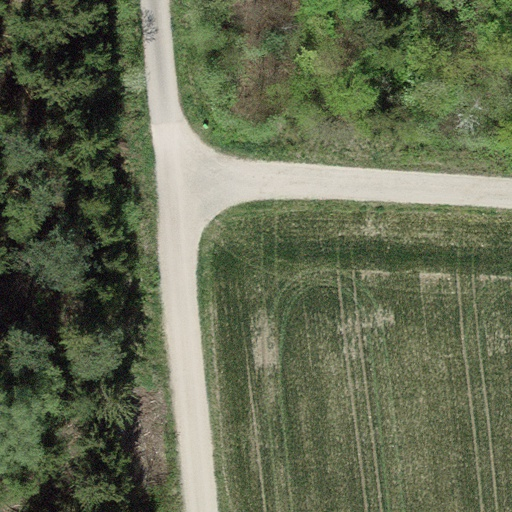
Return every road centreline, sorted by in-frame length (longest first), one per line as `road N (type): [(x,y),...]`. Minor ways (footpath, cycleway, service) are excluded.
road 1 (track): [(197,511),(147,0)]
road 2 (track): [(167,184),(511,200)]
